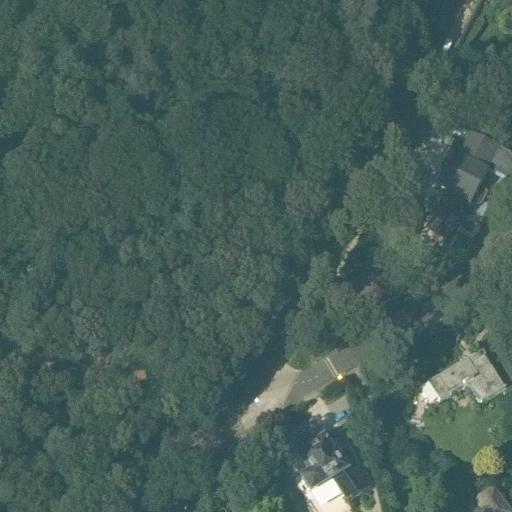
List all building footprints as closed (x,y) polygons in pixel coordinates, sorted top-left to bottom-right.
[(446,242),(451,232),(453,233),(467,206),(470,207),(471,206),(474,208),(480,207),(486,196),(482,191),(480,189),(498,152),(471,137),(458,161),(457,161),(441,192),(444,194),(430,222),(431,222),(426,232),(446,242)] [(322,336),(328,347),(343,339),(336,328),(322,336)] [(479,356),(424,390),(436,408),(468,389),(480,409),(503,395),(511,409),(511,372),(507,363),(490,374),(479,356)] [(363,473),(350,481),(334,455),(332,456),(323,442),(315,447),(313,445),(304,451),(304,454),(295,460),(308,479),(300,484),(310,500),(332,486),(348,511),(353,511),(378,496),(363,473)] [(508,511),(494,492),(486,493),(477,499),(474,507),(477,511),(475,511),(508,511)]
